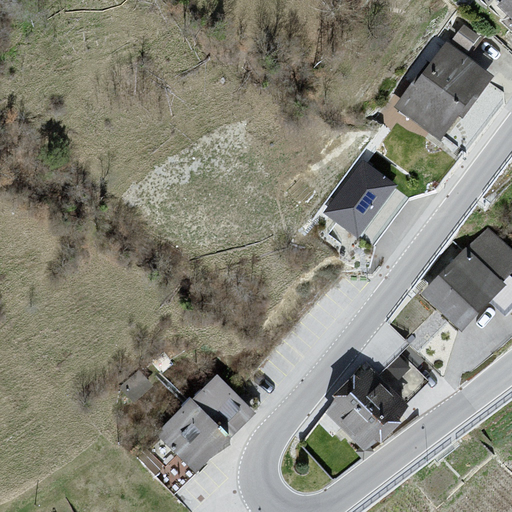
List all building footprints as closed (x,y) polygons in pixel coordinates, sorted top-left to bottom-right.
[(511,0),(507,0),(499,10),(511,23),(511,0)] [(483,42),(465,26),(452,44),(470,59),(483,42)] [(449,44),(396,110),(443,147),(496,83),(449,44)] [(401,189),(364,159),(322,212),(360,244),(401,189)] [(511,250),(488,228),(423,298),(466,341),(511,293),(506,289),(511,282),(511,250)] [(373,372),(328,417),(368,459),(412,415),(373,372)] [(259,420),(221,382),(196,407),(192,402),(154,438),(201,482),(236,451),(234,446),(259,420)]
